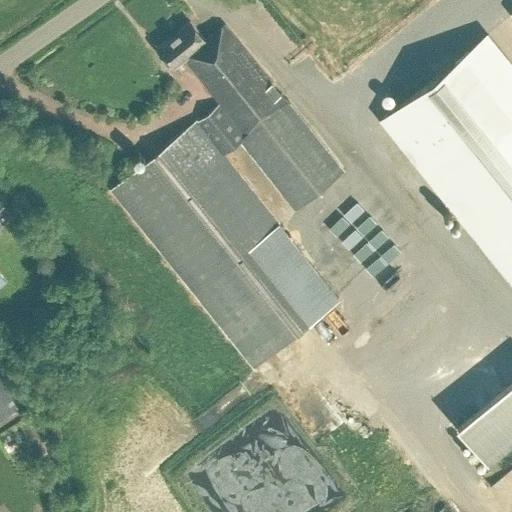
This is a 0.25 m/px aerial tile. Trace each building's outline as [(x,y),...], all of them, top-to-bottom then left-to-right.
[(511,59),(489,31),(463,52),(385,115),(511,273),(511,12),(511,14),(511,59)] [(189,18),(157,45),(172,64),(183,55),(217,97),(195,115),(194,114),(111,181),(205,297),(256,252),(246,239),(277,216),(222,149),(240,135),(294,202),(339,165),(223,20),(203,36),(189,18)] [(277,216),(246,239),(256,252),(306,317),(337,293),(277,216)] [(395,221),(362,249),(372,260),(405,232),(395,221)] [(256,252),(205,297),(252,356),(306,317),(256,252)] [(511,376),(456,421),(486,459),(511,437),(511,376)] [(0,414),(15,405),(0,381),(0,414)]
